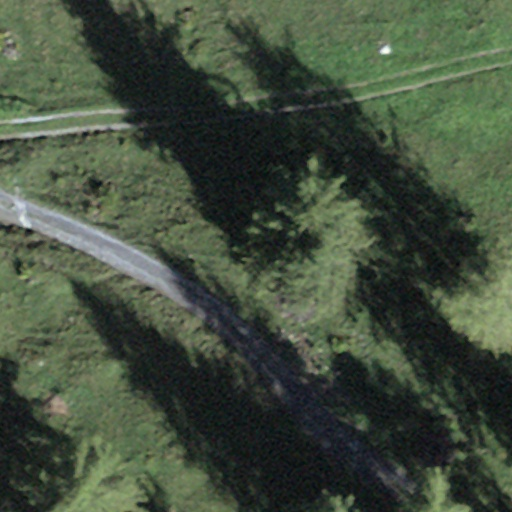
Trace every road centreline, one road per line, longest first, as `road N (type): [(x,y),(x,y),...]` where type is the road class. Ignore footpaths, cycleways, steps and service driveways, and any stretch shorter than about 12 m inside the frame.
road 1 (track): [(439,511),(329,425),(194,299),(0,205)]
road 2 (track): [(0,130),(511,56)]
